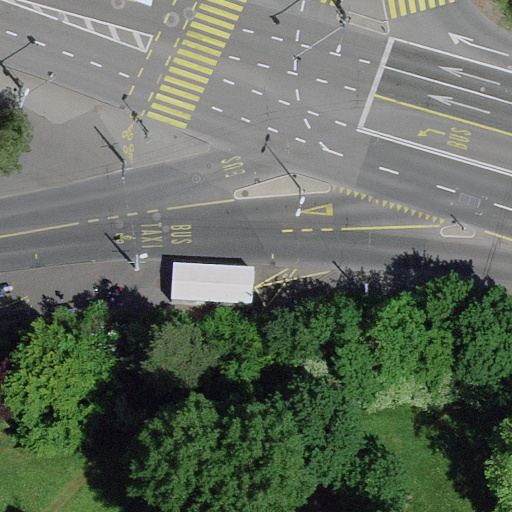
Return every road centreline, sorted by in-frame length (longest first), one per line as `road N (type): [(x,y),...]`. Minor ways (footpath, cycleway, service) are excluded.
road 1 (primary): [(277,80),(15,0)]
road 2 (primary): [(459,137),(277,80)]
road 3 (unclassified): [(459,137),(425,0)]
